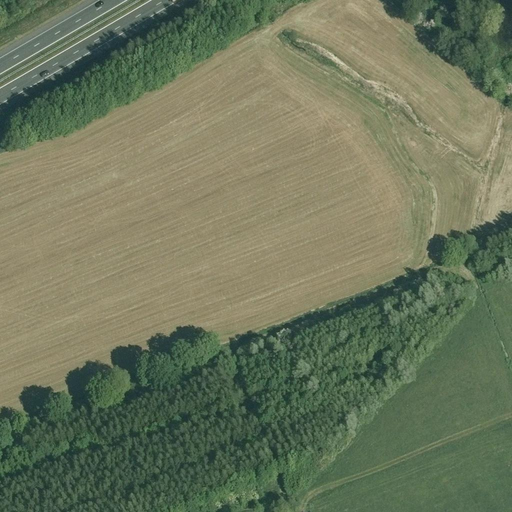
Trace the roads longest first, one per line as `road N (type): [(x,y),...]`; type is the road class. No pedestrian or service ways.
road 1 (motorway): [(0,96),(166,0)]
road 2 (motorway): [(113,0),(0,65)]
